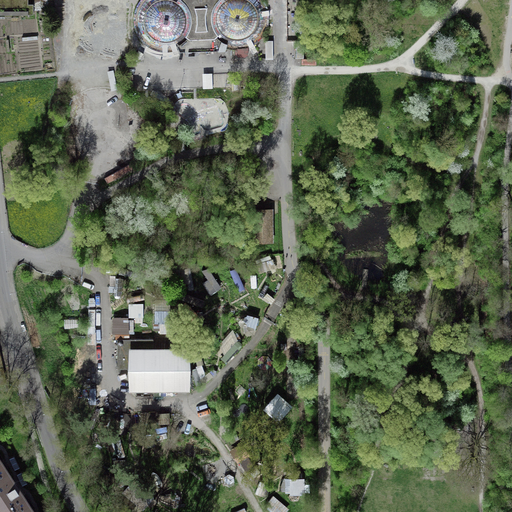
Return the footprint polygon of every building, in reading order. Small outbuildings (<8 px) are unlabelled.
[(0,0),(0,14),(33,14),(33,9),(33,4),(28,4),(28,0),(0,0)] [(33,9),(42,8),(42,6),(54,6),(54,0),(28,0),(28,4),(33,4),(33,9)] [(195,47),(195,51),(225,50),(227,46),(232,47),(237,48),(242,47),(247,46),(251,44),(256,41),(259,38),(262,34),(265,29),(266,24),(267,19),(267,14),(266,9),(264,4),(261,0),(143,0),(140,5),(137,9),(136,14),(135,20),(136,25),(137,30),(139,34),(142,38),(145,42),(149,45),(153,48),(158,49),(163,50),(168,50),(173,49),(178,48),(182,45),(186,42),(187,45),(189,47),(195,47)] [(183,98),(183,129),(225,128),(225,97),(183,98)] [(263,214),(255,214),(256,229),(246,229),(246,240),(256,240),(256,241),(271,240),(271,214),(263,214)] [(202,257),(184,270),(204,297),(222,284),(202,257)] [(144,319),(144,299),(131,299),(132,320),(144,319)] [(159,300),(156,323),(167,325),(170,301),(159,300)] [(129,331),(129,314),(113,313),(113,331),(129,331)] [(289,370),(287,323),(268,324),(270,370),(289,370)] [(154,349),(154,348),(153,348),(153,339),(117,339),(117,346),(121,346),(121,348),(121,350),(117,350),(118,368),(131,368),(131,389),(132,389),(132,388),(142,388),(142,389),(143,389),(143,388),(153,388),(153,389),(154,389),(154,388),(165,388),(165,389),(166,389),(166,388),(176,387),(176,389),(177,389),(177,387),(187,387),(187,389),(188,388),(188,348),(187,348),(187,349),(176,349),(176,348),(176,349),(165,349),(165,348),(164,348),(164,349),(154,349)] [(284,378),(267,383),(274,408),(291,404),(284,378)] [(0,491),(14,482),(5,469),(7,468),(6,465),(4,462),(1,463),(0,460),(0,491)] [(305,489),(305,471),(283,471),(282,488),(305,489)] [(14,482),(0,491),(0,511),(33,511),(27,501),(29,500),(27,497),(25,494),(23,495),(14,482)] [(265,503),(275,511),(284,511),(289,506),(273,493),(265,503)]
